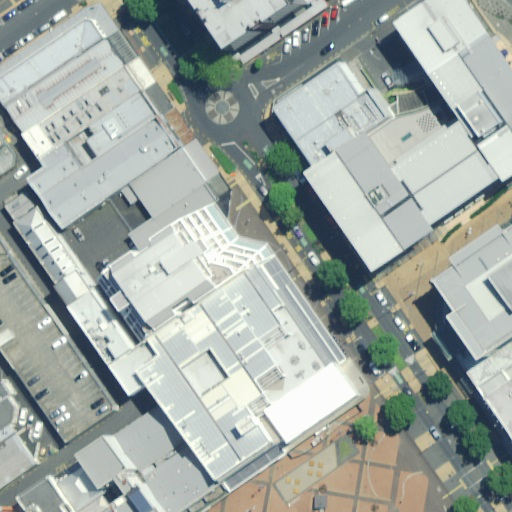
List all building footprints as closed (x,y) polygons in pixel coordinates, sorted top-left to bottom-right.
[(300,0),(194,0),(236,62),(309,13),(300,0)] [(328,0),(300,0),(309,13),(328,0)] [(82,20),(0,76),(0,101),(4,107),(105,36),(92,22),(82,20)] [(4,107),(22,134),(125,64),(105,36),(4,107)] [(379,100),(350,54),(271,112),(382,273),(511,181),(511,70),(488,36),(429,77),(440,93),(424,102),(407,106),(390,106),(379,100)] [(125,64),(28,130),(47,156),(143,90),(125,64)] [(161,116),(143,90),(47,156),(52,165),(37,176),(48,193),(161,116)] [(71,225),(123,189),(182,146),(161,116),(48,193),(71,225)] [(0,131),(0,165),(14,156),(15,151),(0,131)] [(182,146),(123,189),(133,203),(143,197),(157,217),(132,234),(142,249),(207,201),(216,194),(182,146)] [(142,249),(100,281),(143,340),(151,335),(195,303),(273,249),(230,234),(207,201),(142,249)] [(44,208),(17,225),(68,303),(97,283),(44,208)] [(489,366),(511,349),(511,227),(430,285),(489,366)] [(0,346),(69,443),(120,408),(0,237),(0,346)] [(273,249),(195,303),(267,407),(346,353),(273,249)] [(97,283),(68,303),(131,394),(142,387),(133,375),(156,360),(143,340),(100,281),(97,283)] [(267,407),(195,303),(151,335),(245,470),(289,440),(267,407)] [(142,387),(155,405),(216,490),(245,470),(151,335),(143,340),(156,360),(133,375),(142,387)] [(346,353),(267,407),(289,440),(369,385),(346,353)] [(511,367),(478,390),(511,440),(511,367)] [(0,377),(0,485),(33,462),(37,434),(28,421),(12,423),(13,416),(15,394),(0,377)] [(184,511),(216,490),(155,405),(110,435),(162,511),(184,511)] [(162,511),(110,435),(76,458),(110,511),(162,511)] [(110,511),(76,458),(48,477),(71,511),(110,511)] [(71,511),(48,477),(14,499),(23,511),(71,511)] [(23,511),(14,499),(0,509),(0,511),(23,511)]
